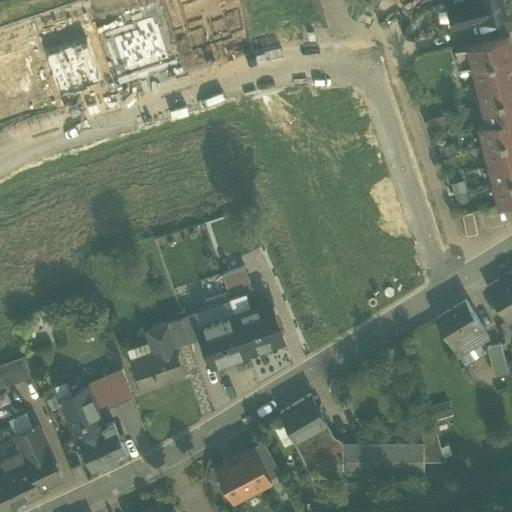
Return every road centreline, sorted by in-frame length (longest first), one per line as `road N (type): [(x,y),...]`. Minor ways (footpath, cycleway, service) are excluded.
road 1 (unclassified): [(0,153),(157,94),(347,60),(383,78),(456,290)]
road 2 (residential): [(456,290),(164,460),(53,511)]
